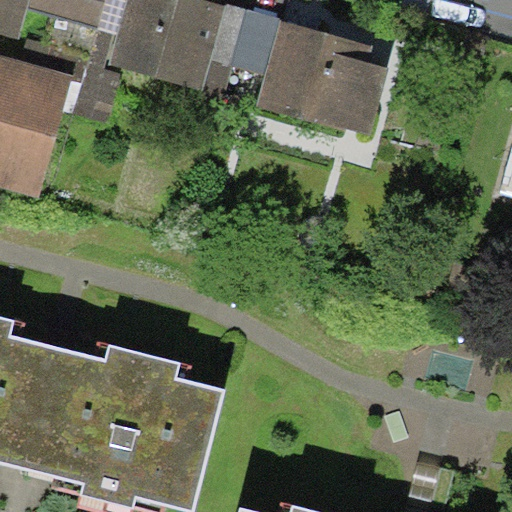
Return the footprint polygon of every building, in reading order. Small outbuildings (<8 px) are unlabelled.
[(40,11),(43,0),(0,0),(0,26),(33,36),(40,11)] [(114,0),(43,0),(40,11),(106,29),(114,0)] [(139,0),(123,59),(208,82),(228,6),(206,0),(139,0)] [(295,23),(273,105),(368,130),(389,48),(295,23)] [(83,79),(0,55),(0,180),(50,194),(83,79)] [(0,313),(0,459),(28,467),(60,346),(14,334),(18,319),(0,313)] [(114,344),(110,359),(60,346),(28,467),(84,481),(81,492),(136,506),(138,495),(194,510),(225,389),(180,377),(184,362),(114,344)]
